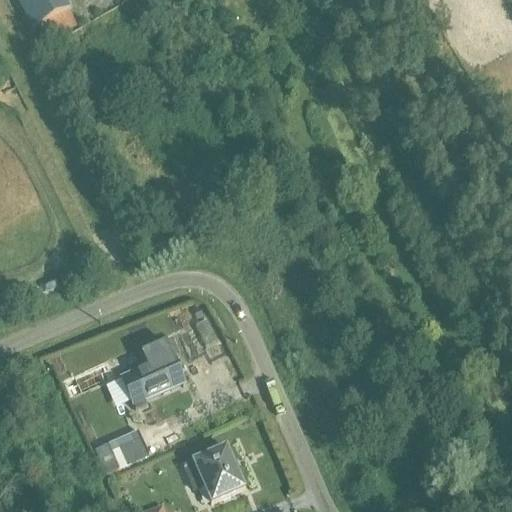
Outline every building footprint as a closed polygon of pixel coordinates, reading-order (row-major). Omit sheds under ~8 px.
[(67,14),(69,13),(61,0),(15,0),(32,32),(38,29),(67,14)] [(181,387),(183,390),(175,370),(171,372),(166,363),(132,378),(121,383),(121,384),(131,406),(132,408),(181,387)] [(121,384),(105,391),(115,413),(131,406),(121,384)] [(137,434),(93,454),(105,480),(149,459),(137,434)] [(192,495),(201,491),(210,509),(244,493),(225,451),(182,470),(192,495)]
